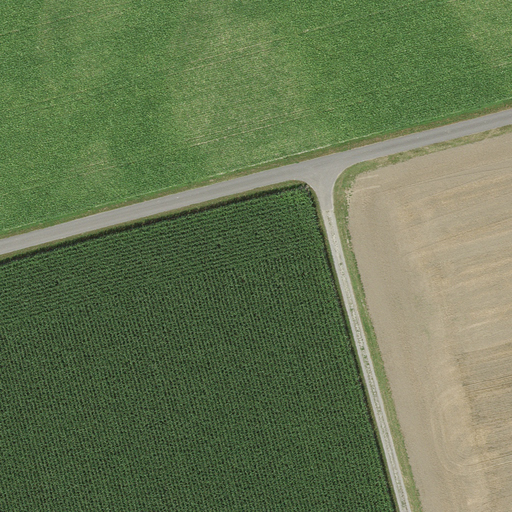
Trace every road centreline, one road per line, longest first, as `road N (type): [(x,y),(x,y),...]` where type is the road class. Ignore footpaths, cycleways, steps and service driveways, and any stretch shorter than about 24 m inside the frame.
road 1 (track): [(0,249),(511,115)]
road 2 (track): [(407,511),(319,166)]
